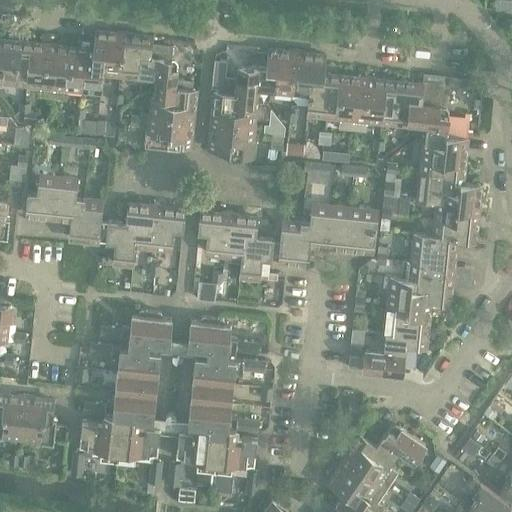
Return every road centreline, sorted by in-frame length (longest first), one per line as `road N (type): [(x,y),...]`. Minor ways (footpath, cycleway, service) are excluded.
road 1 (residential): [(310,378),(426,394),(444,386),(511,281)]
road 2 (residential): [(42,373),(49,273),(0,268)]
road 3 (residential): [(452,0),(476,17),(500,53),(511,117)]
